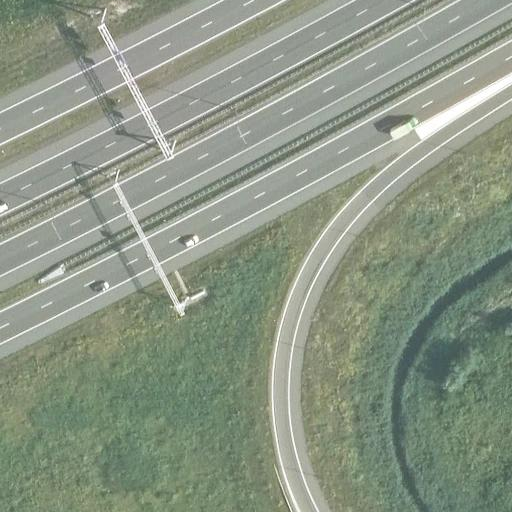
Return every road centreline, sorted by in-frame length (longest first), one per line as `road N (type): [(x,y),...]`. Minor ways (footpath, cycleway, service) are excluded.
road 1 (motorway): [(0,321),(511,56)]
road 2 (motorway): [(0,256),(481,0)]
road 3 (motorway): [(314,511),(289,465),(275,380),(291,305),(331,227),(410,158),(511,92)]
road 4 (motorway): [(378,0),(0,196)]
road 5 (motorway): [(253,0),(0,127)]
